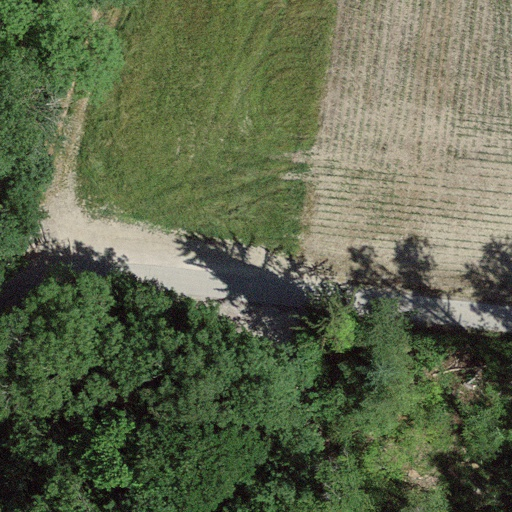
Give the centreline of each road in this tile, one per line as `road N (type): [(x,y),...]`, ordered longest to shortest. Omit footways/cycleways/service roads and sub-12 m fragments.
road 1 (track): [(511,348),(114,313),(0,445)]
road 2 (track): [(163,0),(114,313)]
road 3 (track): [(223,324),(276,511)]
